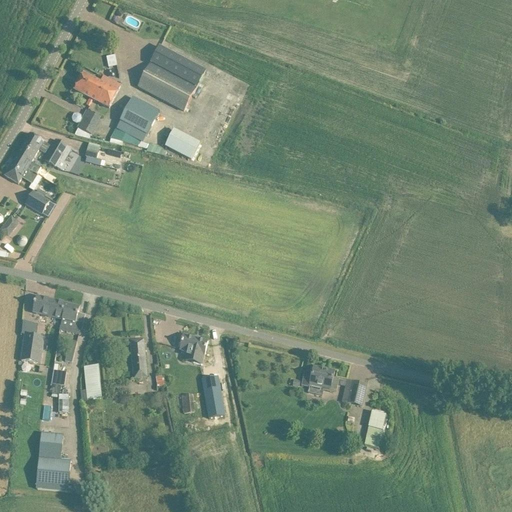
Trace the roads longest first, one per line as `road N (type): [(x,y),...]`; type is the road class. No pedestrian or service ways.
road 1 (unclassified): [(511,395),(0,269)]
road 2 (tertiary): [(0,153),(82,0)]
